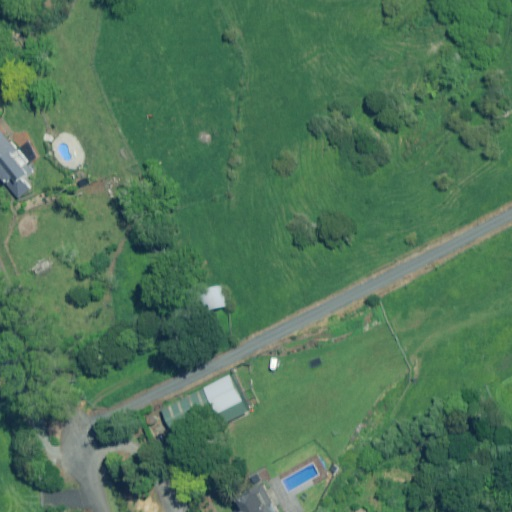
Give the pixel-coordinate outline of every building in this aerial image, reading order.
[(0,125),(0,177),(4,174),(12,184),(9,186),(21,202),(37,190),(27,178),(36,171),(0,125)] [(232,305),(225,286),(202,295),(210,314),(232,305)] [(208,389),(220,415),(247,403),(235,376),(208,389)] [(220,415),(208,389),(164,409),(176,436),(220,415)] [(168,440),(163,426),(155,429),(160,444),(168,440)] [(282,511),(269,486),(237,502),(241,510),(237,511),(282,511)]
